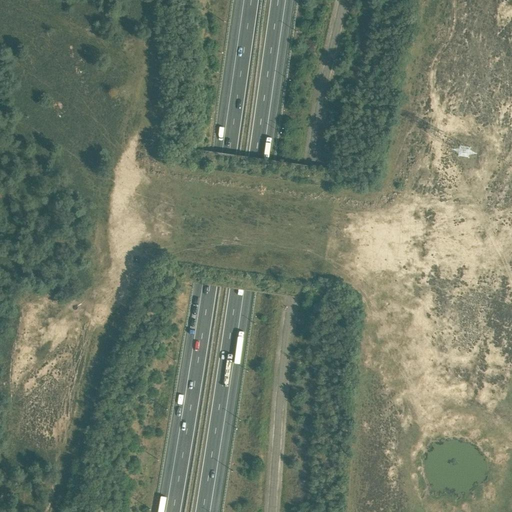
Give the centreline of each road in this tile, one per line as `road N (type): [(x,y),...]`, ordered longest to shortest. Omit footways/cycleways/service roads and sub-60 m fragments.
road 1 (motorway): [(249,0),(172,511)]
road 2 (unclassified): [(271,511),(287,324),(318,108),(343,0)]
road 3 (motorway): [(202,511),(278,0)]
road 4 (track): [(511,292),(442,147),(434,61),(453,0)]
